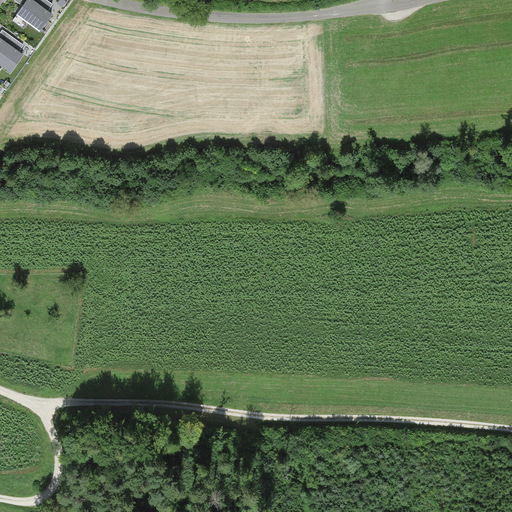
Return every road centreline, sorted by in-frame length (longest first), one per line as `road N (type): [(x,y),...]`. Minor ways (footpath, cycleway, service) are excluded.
road 1 (track): [(0,390),(39,407),(165,404),(511,431)]
road 2 (unclassified): [(429,0),(234,18),(100,0)]
road 3 (track): [(39,407),(57,443),(60,472),(45,496),(0,498)]
